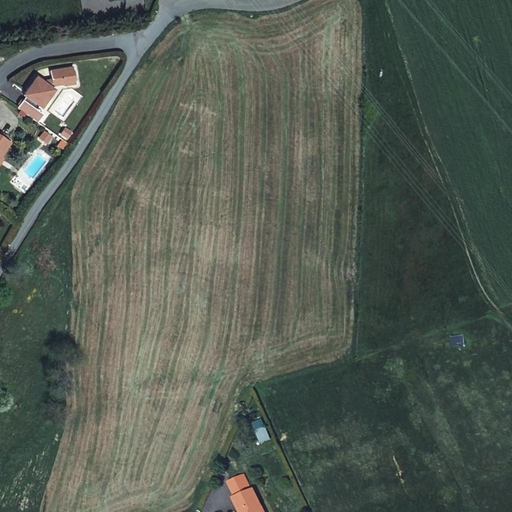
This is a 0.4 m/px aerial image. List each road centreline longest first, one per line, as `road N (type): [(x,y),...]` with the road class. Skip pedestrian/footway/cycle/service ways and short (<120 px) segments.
road 1 (unclassified): [(147,36),(0,258)]
road 2 (unclassified): [(147,36),(34,55),(0,75)]
